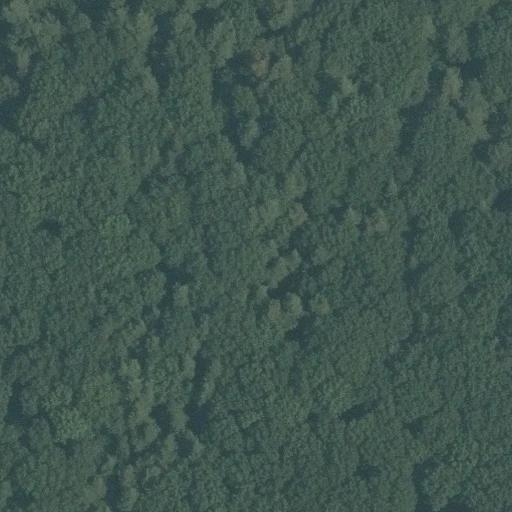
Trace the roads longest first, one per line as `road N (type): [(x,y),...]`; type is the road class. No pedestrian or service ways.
road 1 (track): [(465,511),(0,162)]
road 2 (track): [(0,153),(183,0)]
